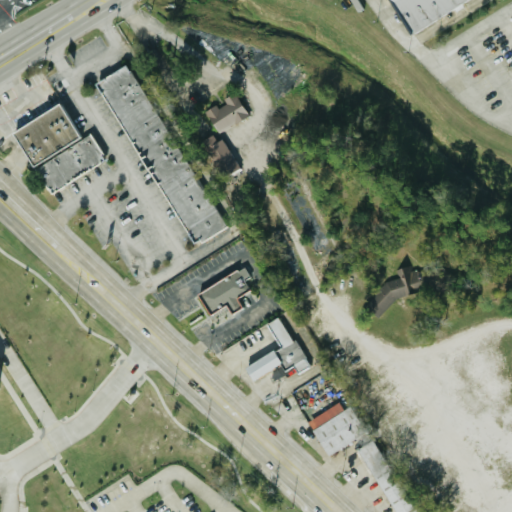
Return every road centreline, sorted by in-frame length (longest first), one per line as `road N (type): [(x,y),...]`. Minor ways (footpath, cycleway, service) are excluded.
road 1 (secondary): [(335,511),(0,193)]
road 2 (secondary): [(0,72),(98,14),(108,0)]
